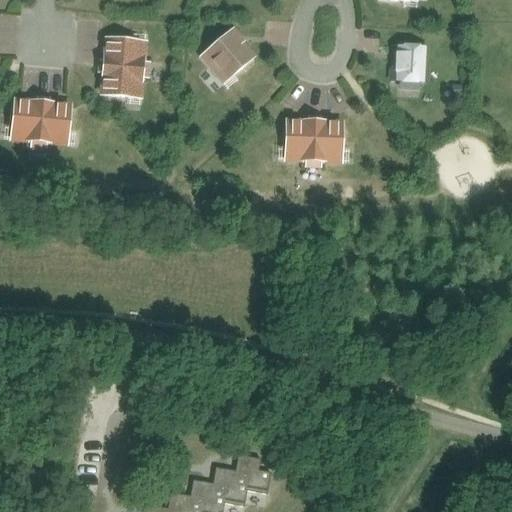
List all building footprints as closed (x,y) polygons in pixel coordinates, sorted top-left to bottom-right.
[(228,82),(256,58),(233,30),(205,54),(228,82)] [(104,39),(99,97),(136,100),(138,80),(144,80),(145,63),(140,63),(141,43),(104,39)] [(394,46),(392,83),(425,85),(427,48),(394,46)] [(462,98),(462,87),(452,87),(452,98),(462,98)] [(14,100),(11,135),(30,136),(29,144),(46,146),(47,138),(68,140),(71,105),(14,100)] [(286,121),(285,156),(296,156),(304,156),(304,164),(320,164),(320,157),(343,157),(344,123),(286,121)] [(271,473),(259,471),(261,460),(238,456),(236,472),(216,469),(213,485),(193,481),(191,497),(171,494),(168,510),(148,506),(147,511),(223,511),(225,504),(245,507),(248,492),(267,495),(271,473)]
